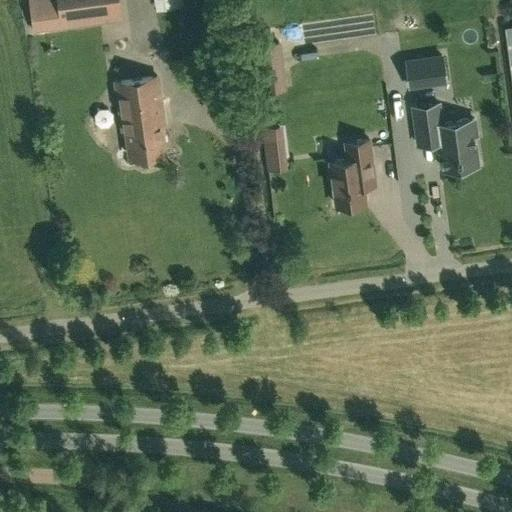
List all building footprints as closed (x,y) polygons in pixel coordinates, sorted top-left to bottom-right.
[(118,0),(29,0),(34,30),(121,19),(118,0)] [(406,60),(410,86),(446,82),(442,55),(406,60)] [(283,67),(260,71),(263,93),(286,90),(283,67)] [(158,76),(116,82),(123,130),(126,130),(130,156),(165,151),(161,125),(164,124),(158,76)] [(442,123),(439,103),(412,106),(417,139),(436,136),(436,141),(439,141),(443,168),(477,163),(473,135),(476,134),(474,119),(471,119),(442,123)] [(330,161),(336,205),(347,203),(351,207),(359,205),(362,201),(365,201),(363,185),(375,183),(372,162),(369,139),(345,142),(348,158),(330,161)] [(264,143),(265,157),(283,155),(281,141),(264,143)]
